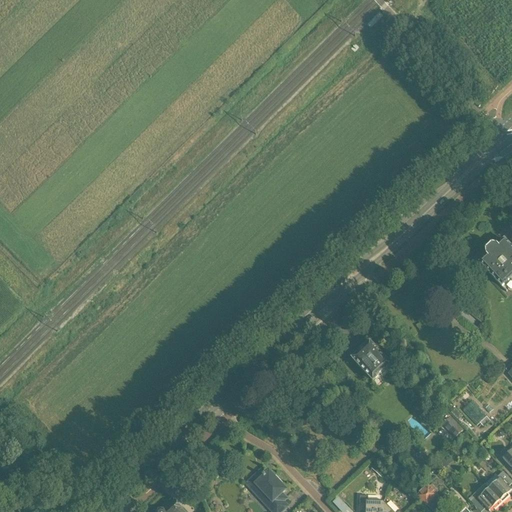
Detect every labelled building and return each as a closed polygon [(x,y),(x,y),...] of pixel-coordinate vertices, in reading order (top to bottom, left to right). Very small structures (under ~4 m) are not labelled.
[(511,348),(511,302),(510,304),(492,285),(497,281),(503,288),(505,286),(509,290),(511,290),(511,247),(505,240),(498,247),(497,246),(492,245),(486,251),(486,256),(487,257),(480,263),(492,277),(484,284),(507,308),(488,326),(482,322),(478,328),(482,331),(505,355),(511,348)] [(359,353),(352,360),(373,383),(391,366),(370,343),(363,350),(363,349),(359,353)] [(462,411),(477,426),(487,417),(473,402),(469,405),(466,403),(464,406),(466,408),(462,411)] [(446,412),(441,417),(445,421),(450,417),(446,412)] [(450,431),(456,438),(463,431),(451,418),(443,425),(449,432),(450,431)] [(458,454),(463,449),(460,446),(454,450),(458,454)] [(510,470),(511,472),(511,448),(509,451),(511,452),(503,460),(511,469),(510,470)] [(443,468),(450,461),(446,456),(438,463),(443,468)] [(387,471),(378,463),(373,468),(382,476),(387,471)] [(272,511),(281,511),(287,507),(278,497),(285,491),(269,473),(266,477),(261,472),(247,485),(272,511)] [(489,489),(503,504),(510,497),(508,495),(511,492),(509,488),(511,484),(511,481),(503,473),(498,477),(500,480),(489,489)] [(495,511),(502,504),(503,504),(489,489),(489,490),(485,485),(474,496),(476,498),(471,503),(479,511),(482,511),(486,509),(489,511),(493,509),(495,511)] [(428,487),(417,497),(426,506),(427,505),(433,511),(442,511),(447,507),(437,496),(428,487)] [(379,511),(384,503),(367,502),(367,497),(360,496),(359,511),(379,511)] [(182,509),(176,502),(166,511),(165,510),(160,510),(158,511),(184,511),(182,509)] [(392,511),(384,503),(379,511),(400,511),(398,511),(392,511)]
